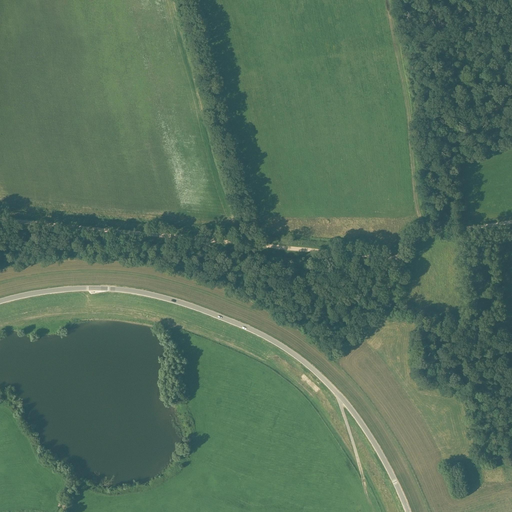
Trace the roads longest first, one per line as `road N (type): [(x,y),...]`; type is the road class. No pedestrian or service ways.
road 1 (unclassified): [(410,511),(373,439),(332,385),(253,330),(121,289),(0,302)]
road 2 (track): [(249,243),(188,0)]
road 3 (track): [(249,243),(0,219)]
road 4 (track): [(428,230),(397,256),(249,243)]
